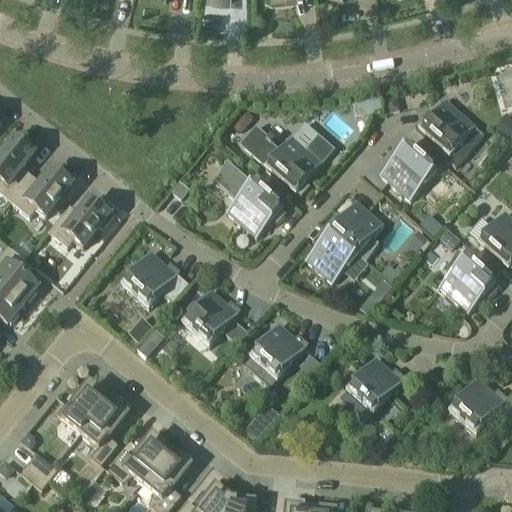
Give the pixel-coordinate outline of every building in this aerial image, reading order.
[(455,172),(484,139),(476,131),(446,105),(429,124),(425,120),(415,131),(449,161),(447,164),(455,172)] [(510,145),(511,143),(511,126),(505,119),(494,130),(510,145)] [(269,142),(257,131),(240,150),(300,202),(310,191),(306,187),(336,153),(320,139),(306,154),(292,142),(280,155),(272,148),(275,144),(270,140),(269,142)] [(0,198),(10,207),(27,187),(18,179),(34,160),(31,157),(33,154),(20,144),(18,147),(14,144),(0,162),(0,198)] [(402,147),(392,158),(396,162),(379,181),(410,207),(436,176),(402,147)] [(226,164),(214,185),(237,205),(226,218),(256,244),(272,225),(277,229),(287,218),(226,164)] [(52,175),(37,194),(27,187),(10,207),(29,223),(36,215),(45,223),(71,190),(68,188),(71,185),(58,174),(55,177),(52,175)] [(179,185),(171,196),(181,204),(190,193),(179,185)] [(100,233),(103,235),(115,220),(102,210),(100,213),(90,206),(74,225),(65,217),(48,238),(67,253),(74,245),(83,253),(100,233)] [(336,221),(327,232),(366,266),(378,248),(373,243),(384,230),(357,206),(341,225),(336,221)] [(511,222),(505,217),(478,247),(511,276),(511,222)] [(358,260),(366,267),(366,266),(327,232),(317,243),(321,247),(305,266),(332,290),(358,260)] [(0,272),(3,275),(0,278),(0,292),(24,312),(37,296),(35,294),(37,292),(20,278),(28,268),(8,252),(0,262),(0,272)] [(499,293),(457,255),(445,275),(449,280),(438,292),(468,319),(485,300),(489,304),(499,293)] [(181,277),(170,267),(167,271),(151,257),(122,290),(149,314),(181,277)] [(9,327),(11,328),(24,312),(0,292),(0,323),(7,329),(9,327)] [(212,295),(182,328),(209,352),(241,315),(231,306),(228,309),(212,295)] [(366,319),(376,306),(369,300),(359,314),(366,319)] [(152,331),(142,322),(128,338),(138,347),(152,331)] [(236,328),(226,340),(238,350),(248,338),(236,328)] [(295,343),(279,329),(244,370),(271,393),(309,349),(298,340),(295,343)] [(155,335),(138,355),(146,363),(164,342),(155,335)] [(300,371),(312,381),(321,369),(309,359),(300,371)] [(387,404),(406,383),(395,373),(392,377),(376,362),(340,403),(367,427),(381,410),(385,414),(374,427),(392,444),(418,416),(399,399),(391,407),(387,404)] [(449,416),(476,440),(499,414),(511,425),(511,397),(507,403),(498,394),(495,397),(479,383),(449,416)] [(67,408),(57,420),(80,439),(108,405),(89,389),(71,411),(67,408)] [(126,420),(108,405),(80,439),(98,453),(90,463),(101,471),(118,450),(109,441),(126,420)] [(279,420),(267,409),(245,435),(256,445),(279,420)] [(133,482),(143,490),(171,455),(152,441),(135,462),(125,455),(108,476),(123,488),(133,482)] [(151,511),(172,511),(181,501),(172,493),(190,471),(171,455),(143,490),(154,498),(149,510),(151,511)] [(58,476),(36,458),(28,468),(50,486),(58,476)] [(42,496),(50,486),(28,468),(20,478),(42,496)] [(229,511),(232,505),(216,492),(199,511),(194,511),(188,506),(183,511),(229,511)]
